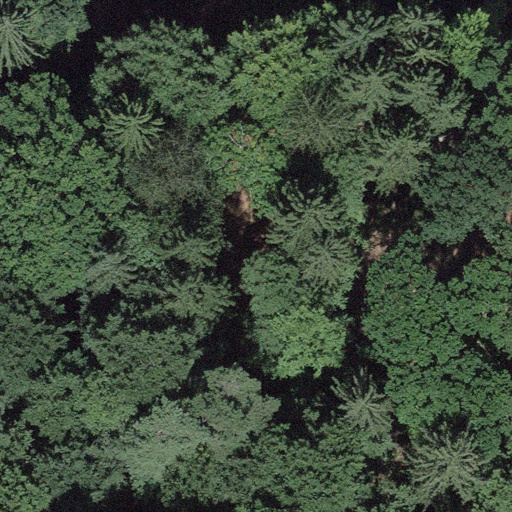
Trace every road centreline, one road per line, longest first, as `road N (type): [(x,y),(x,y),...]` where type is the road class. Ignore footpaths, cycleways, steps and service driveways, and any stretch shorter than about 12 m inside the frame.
road 1 (track): [(0,293),(511,442)]
road 2 (track): [(0,163),(117,23),(198,0)]
road 3 (track): [(283,0),(387,17),(511,73)]
